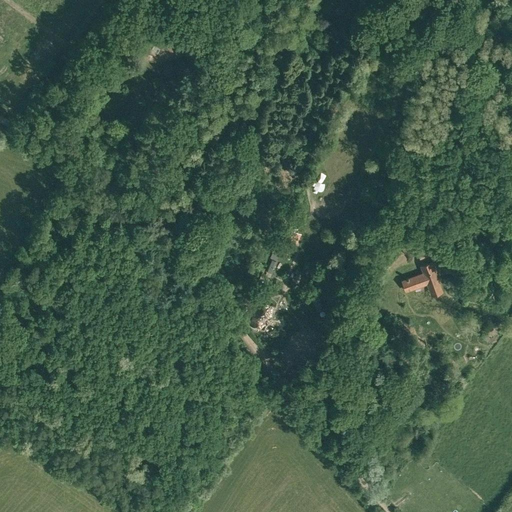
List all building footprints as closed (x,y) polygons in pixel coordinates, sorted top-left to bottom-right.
[(150,18),(144,14),(139,11),(136,16),(142,20),(147,23),(150,18)] [(160,48),(169,53),(169,52),(171,51),(173,48),(173,46),(176,41),(161,32),(156,29),(152,34),(158,38),(151,49),(157,52),(160,48)] [(284,244),(281,250),(289,253),(292,248),(294,249),(297,243),(295,242),(299,233),(291,229),(286,238),(284,237),(281,243),(284,244)] [(420,259),(432,255),(428,243),(416,247),(420,259)] [(276,260),(272,258),(267,269),(271,271),(276,260)] [(427,283),(431,294),(442,291),(438,280),(440,279),(434,261),(421,266),(423,273),(402,280),(406,290),(427,283)] [(296,273),(295,275),(294,277),(293,277),(289,286),(297,289),(302,275),(296,273)] [(318,293),(311,296),(316,310),(323,307),(318,293)] [(270,314),(259,330),(268,337),(280,321),(270,314)] [(318,346),(300,337),(296,343),(315,353),(318,346)] [(293,342),(287,338),(277,357),(284,361),(293,342)] [(407,504),(416,500),(413,495),(404,499),(407,504)]
